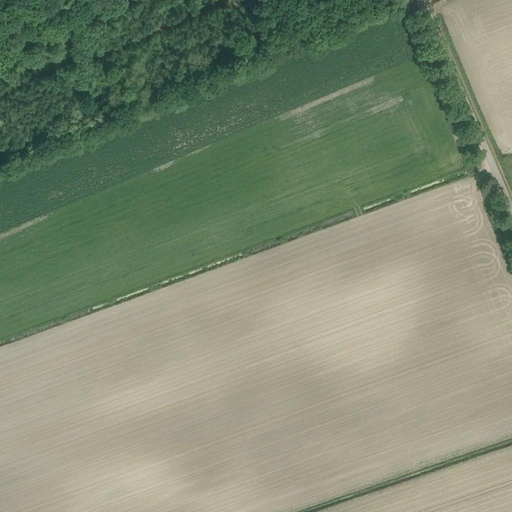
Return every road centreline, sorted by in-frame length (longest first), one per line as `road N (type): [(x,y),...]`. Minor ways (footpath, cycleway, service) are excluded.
road 1 (unclassified): [(511,207),(420,0)]
road 2 (track): [(124,0),(0,52)]
